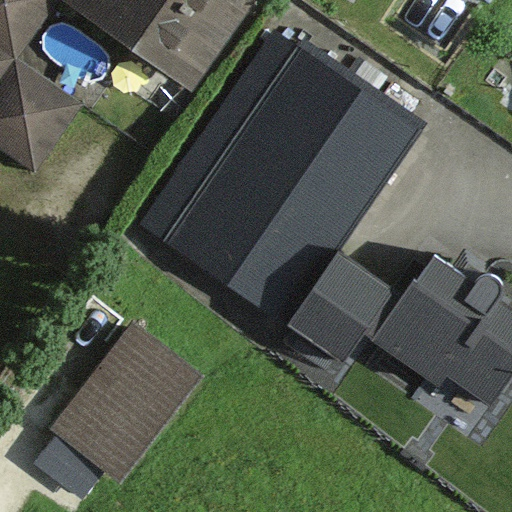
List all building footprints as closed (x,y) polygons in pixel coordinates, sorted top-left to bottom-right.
[(64,5),(56,0),(0,0),(0,147),(40,176),(86,113),(21,65),(64,5)] [(250,2),(246,0),(68,0),(191,86),(250,2)] [(418,142),(291,55),(161,243),(288,330),(418,142)] [(511,309),(471,281),(434,256),(375,342),(443,389),(450,377),(491,405),(511,374),(511,309)] [(199,387),(134,338),(58,436),(123,486),(199,387)]
